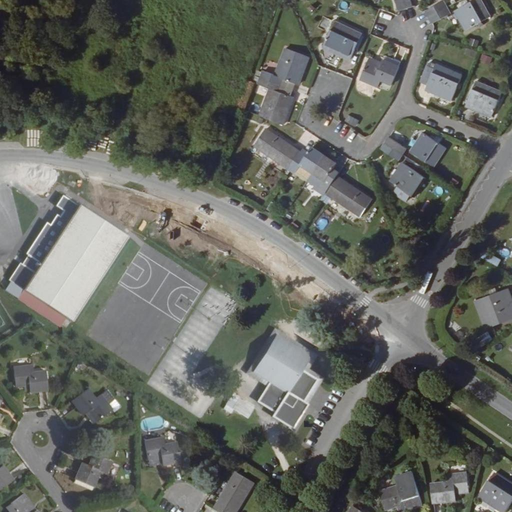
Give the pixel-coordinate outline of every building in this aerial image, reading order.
[(405,7),(402,0),(395,0),(398,9),(405,7)] [(481,0),(473,0),(456,10),(467,30),(491,16),(481,0)] [(429,17),(447,7),(444,1),(426,11),(429,17)] [(432,23),(451,13),(447,7),(429,17),(432,23)] [(332,22),(322,48),(350,59),(360,33),(332,22)] [(470,37),(468,45),(478,47),(480,40),(470,37)] [(299,84),(309,58),(286,49),(276,75),(264,70),(261,78),(283,86),(285,79),(293,82),(299,84)] [(490,65),(493,57),(482,53),(479,61),(490,65)] [(369,61),(361,80),(379,87),(381,81),(393,85),(400,66),(383,60),(381,66),(369,61)] [(451,100),(462,76),(435,65),(433,69),(427,84),(425,89),(451,100)] [(427,84),(433,69),(426,66),(420,81),(427,84)] [(283,124),(294,97),(280,92),(283,86),(261,78),(259,84),(271,89),(260,116),(283,124)] [(290,89),(293,82),(285,79),(283,86),(290,89)] [(476,82),(465,106),(492,118),(503,93),(476,82)] [(345,121),(357,127),(360,119),(349,114),(345,121)] [(289,168),(300,151),(266,129),(254,146),(289,168)] [(434,167),(446,148),(440,144),(435,141),(423,133),(411,151),(434,167)] [(407,148),(389,137),(385,143),(403,154),(407,148)] [(403,154),(385,143),(382,148),(399,160),(403,154)] [(308,180),(324,155),(312,146),(306,155),(300,151),(289,168),(307,181),(308,180)] [(337,175),(339,172),(334,168),(337,163),(324,155),(308,180),(320,188),(319,189),(325,193),(337,175)] [(414,197),(427,178),(404,163),(391,182),(398,186),(410,194),(414,197)] [(372,199),(337,175),(325,193),(361,216),(372,199)] [(410,194),(398,186),(394,193),(406,201),(410,194)] [(64,195),(56,206),(64,212),(61,216),(58,214),(51,224),(47,222),(26,253),(28,255),(22,264),(20,263),(8,280),(10,282),(4,289),(60,327),(65,319),(71,323),(127,239),(64,195)] [(511,318),(511,299),(508,288),(496,292),(489,294),(481,297),(491,326),(511,318)] [(491,326),(481,297),(473,300),(484,329),(491,326)] [(314,350),(270,324),(243,369),(265,382),(267,378),(249,368),(271,331),(307,352),(299,366),(314,375),(298,402),(302,404),(321,373),(305,364),(314,350)] [(299,366),(307,352),(271,331),(249,368),(267,378),(265,382),(256,398),(272,408),(270,412),(290,425),(302,404),(298,402),(314,375),(299,366)] [(488,331),(476,338),(481,347),(493,339),(488,331)] [(11,367),(14,387),(27,385),(27,392),(46,390),(44,371),(31,372),(30,365),(11,367)] [(86,390),(71,401),(82,415),(87,411),(95,421),(110,410),(100,397),(94,400),(86,390)] [(179,462),(174,443),(163,444),(161,438),(144,441),(148,461),(160,459),(161,464),(162,465),(179,462)] [(81,463),(74,479),(92,487),(97,476),(103,478),(110,461),(92,454),(87,466),(81,463)] [(0,488),(12,480),(1,466),(0,466),(0,488)] [(511,483),(494,472),(479,496),(503,511),(504,511),(511,499),(511,483)] [(431,484),(433,503),(456,500),(456,494),(468,492),(466,473),(448,475),(448,482),(431,484)] [(237,511),(254,484),(237,474),(216,508),(222,511),(237,511)] [(380,491),(386,511),(399,507),(400,511),(402,511),(423,506),(417,487),(401,492),(399,485),(380,491)] [(35,511),(22,494),(9,503),(14,510),(10,511),(35,511)] [(10,511),(14,510),(9,503),(4,507),(8,511),(10,511)]
